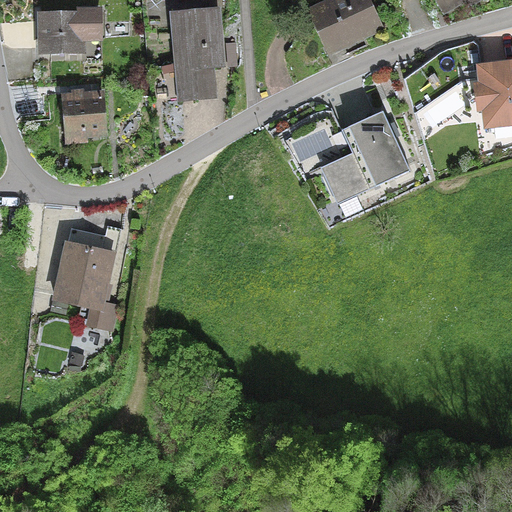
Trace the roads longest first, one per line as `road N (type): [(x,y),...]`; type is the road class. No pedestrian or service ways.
road 1 (residential): [(23,169),(46,190),(69,196),(115,191),(341,71),(511,17)]
road 2 (track): [(202,149),(158,263),(137,417),(78,459),(44,472)]
